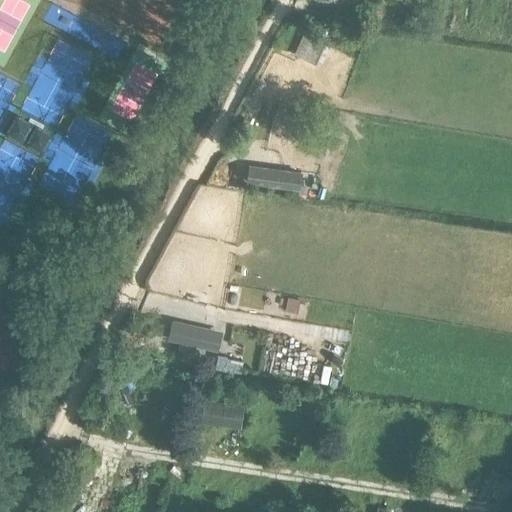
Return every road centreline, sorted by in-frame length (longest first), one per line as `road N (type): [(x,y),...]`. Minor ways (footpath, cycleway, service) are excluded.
road 1 (track): [(16,511),(276,0)]
road 2 (track): [(481,507),(155,454),(57,429)]
